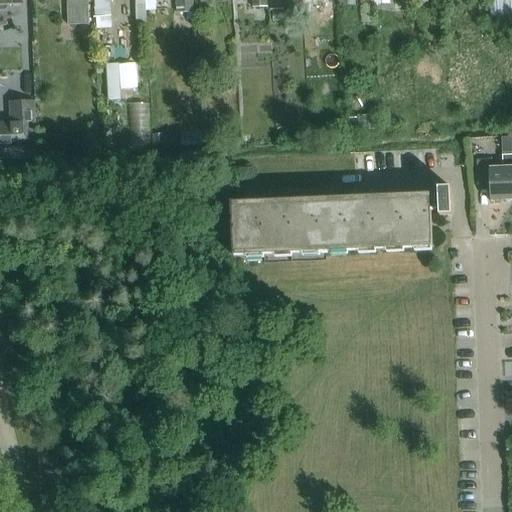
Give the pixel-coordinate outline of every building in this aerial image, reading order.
[(0,0),(0,11),(4,11),(5,9),(5,6),(21,5),(20,0),(0,0)] [(89,0),(68,0),(69,27),(90,26),(89,0)] [(95,0),(97,9),(112,7),(111,0),(95,0)] [(135,0),(136,26),(147,26),(146,2),(147,1),(147,0),(135,0)] [(193,0),(176,0),(177,10),(194,9),(193,0)] [(268,0),(252,0),(253,9),(269,8),(268,0)] [(284,0),(270,0),(271,12),(285,11),(284,0)] [(511,0),(490,0),(491,15),(511,13),(511,0)] [(283,23),(283,13),(273,13),(273,23),(283,23)] [(16,103),(17,125),(13,125),(13,128),(0,129),(0,150),(38,148),(36,102),(16,103)] [(378,130),(377,115),(359,117),(361,132),(378,130)] [(360,130),(359,118),(350,119),(351,131),(360,130)] [(169,148),(168,135),(153,135),(153,148),(169,148)] [(511,154),(511,138),(502,139),(503,155),(511,154)] [(490,160),(476,161),(477,187),(490,187),(491,204),(511,202),(511,156),(502,157),(503,170),(490,171),(490,160)] [(438,195),(247,202),(233,202),(235,256),(433,249),(432,210),(439,210),(440,217),(453,216),(452,188),(438,188),(438,195)]
